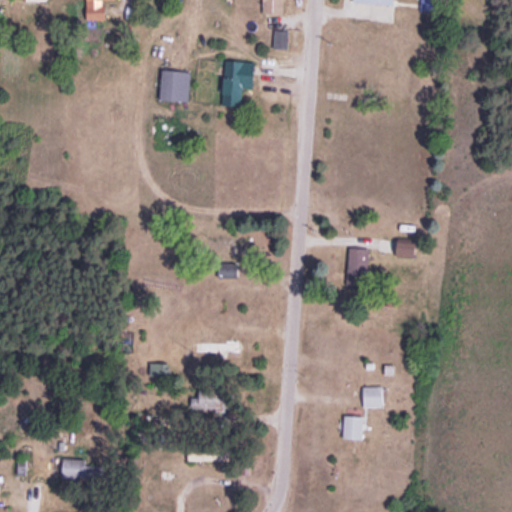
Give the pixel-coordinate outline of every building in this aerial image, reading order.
[(86,0),(87,19),(107,19),(106,0),(86,0)] [(262,0),(262,13),(288,13),(287,0),(262,0)] [(443,0),(421,0),(421,11),(444,11),(443,0)] [(288,47),(288,30),(273,30),(273,47),(288,47)] [(224,105),(243,105),(243,88),(256,88),(256,60),(225,59),(224,105)] [(160,100),(190,100),(190,70),(160,70),(160,100)] [(421,245),(399,238),(394,252),(416,260),(421,245)] [(242,276),(242,247),(228,247),(228,276),(242,276)] [(372,249),(350,247),(348,279),(370,280),(372,249)] [(240,354),(240,342),(192,342),(192,354),(240,354)] [(362,407),(385,407),(385,387),(362,387),(362,407)] [(194,409),(236,409),(236,391),(194,391),(194,409)] [(366,442),(366,432),(379,432),(379,422),(374,422),(374,415),(341,415),(341,442),(366,442)] [(107,461),(61,459),(61,477),(106,479),(107,461)]
